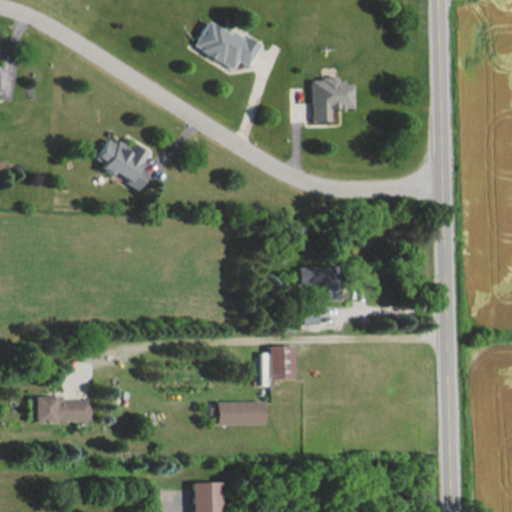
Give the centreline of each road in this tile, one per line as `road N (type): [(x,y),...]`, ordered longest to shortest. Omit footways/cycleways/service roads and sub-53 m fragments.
road 1 (tertiary): [(433,0),(449,511)]
road 2 (residential): [(439,189),(325,187),(267,167),(47,26),(0,6)]
